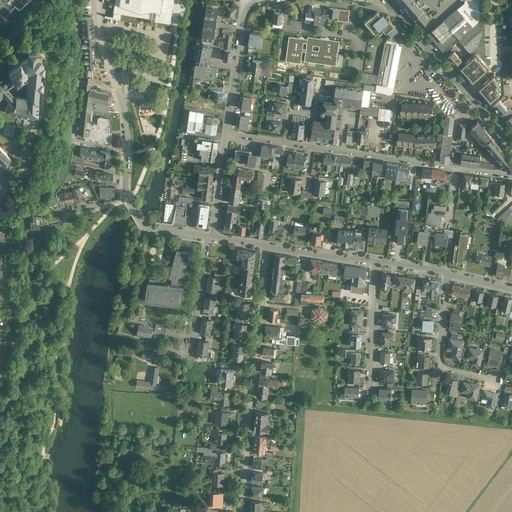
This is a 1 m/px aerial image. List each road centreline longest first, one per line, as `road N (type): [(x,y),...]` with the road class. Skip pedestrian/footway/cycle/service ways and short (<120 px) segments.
road 1 (residential): [(511,174),(227,134)]
road 2 (residential): [(241,511),(267,246)]
road 3 (tertiary): [(387,0),(511,141)]
road 4 (residential): [(127,148),(96,0)]
road 5 (residential): [(227,134),(243,19),(260,0)]
road 6 (residential): [(370,389),(374,263)]
